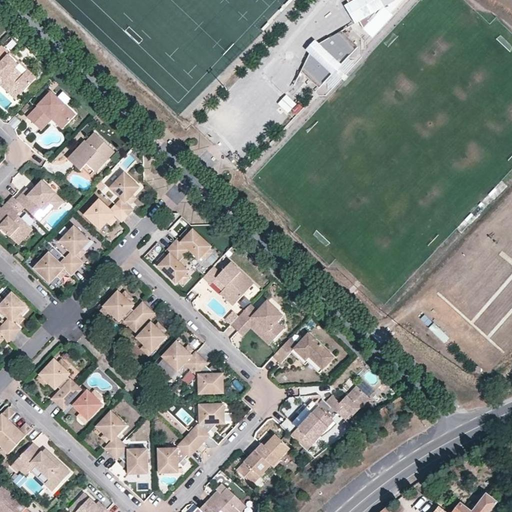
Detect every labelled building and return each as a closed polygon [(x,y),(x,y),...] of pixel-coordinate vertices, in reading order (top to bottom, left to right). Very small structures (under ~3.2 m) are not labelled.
[(393,0),(392,0),(344,0),(350,10),(354,8),(357,12),(353,14),(361,28),(381,7),(393,0)] [(355,47),(338,31),(314,45),(318,51),(315,54),(308,51),(299,72),(317,88),(355,47)] [(0,44),(0,57),(1,59),(7,53),(9,51),(1,44),(0,44)] [(19,60),(9,51),(7,53),(16,62),(19,60)] [(0,74),(3,71),(7,75),(4,78),(20,93),(36,76),(27,68),(22,74),(13,66),(16,62),(7,53),(1,59),(0,57),(0,74)] [(16,62),(13,66),(22,74),(27,68),(19,60),(16,62)] [(3,71),(0,74),(0,81),(16,97),(20,93),(4,78),(7,75),(3,71)] [(36,123),(47,112),(51,117),(54,114),(64,123),(74,112),(49,90),(27,114),(36,123)] [(294,104),(284,95),(275,104),(285,113),(294,104)] [(297,101),(291,111),(297,115),(303,105),(297,101)] [(51,117),(47,112),(36,123),(41,128),(51,117)] [(54,114),(51,117),(61,125),(64,123),(54,114)] [(90,139),(88,142),(85,140),(83,138),(65,157),(76,167),(83,160),(93,169),(110,151),(103,145),(106,141),(94,130),(88,137),(90,139)] [(110,151),(113,148),(106,141),(103,145),(110,151)] [(136,182),(124,171),(109,187),(119,196),(114,202),(126,214),(132,208),(124,201),(127,199),(132,193),(129,190),(136,182)] [(38,187),(36,190),(34,187),(31,190),(26,185),(16,196),(25,204),(39,218),(52,206),(56,207),(63,199),(42,179),(36,185),(38,187)] [(139,185),(136,182),(129,190),(132,193),(139,185)] [(136,196),(132,193),(127,199),(130,202),(136,196)] [(0,212),(0,223),(18,241),(21,238),(21,233),(25,229),(30,228),(33,225),(30,222),(21,215),(18,212),(25,204),(16,196),(14,194),(2,206),(4,208),(0,212)] [(84,214),(96,225),(103,218),(106,221),(111,216),(114,213),(121,220),(126,214),(114,202),(108,208),(98,199),(84,214)] [(26,210),(21,215),(30,222),(34,217),(26,210)] [(115,219),(111,216),(106,221),(109,224),(115,219)] [(96,225),(100,228),(106,221),(103,218),(96,225)] [(76,251),(81,245),(78,242),(85,235),(73,223),(58,239),(68,248),(63,254),(76,266),(82,260),(74,253),(76,251)] [(190,230),(186,226),(180,233),(184,236),(190,230)] [(21,233),(21,238),(30,228),(25,229),(21,233)] [(184,253),(189,248),(199,257),(201,254),(207,248),(210,245),(192,228),(190,230),(184,236),(181,239),(178,236),(172,242),(184,253)] [(88,238),(85,235),(78,242),(81,245),(88,238)] [(161,261),(158,264),(176,281),(179,278),(185,272),(188,268),(179,260),(184,253),(172,242),(167,248),(170,251),(167,254),(161,261)] [(76,251),(79,254),(85,249),(81,245),(76,251)] [(201,254),(204,257),(211,251),(207,248),(201,254)] [(34,265),(46,276),(53,269),(57,272),(62,267),(64,264),(71,271),(76,266),(63,254),(58,259),(48,250),(34,265)] [(167,254),(164,251),(157,257),(161,261),(167,254)] [(235,300),(253,281),(231,260),(221,271),(214,264),(205,273),(203,275),(212,284),(218,278),(226,286),(223,289),(235,300)] [(62,267),(57,272),(60,275),(65,270),(62,267)] [(57,272),(53,269),(46,276),(50,279),(57,272)] [(188,275),(185,272),(179,278),(182,281),(188,275)] [(249,300),(261,289),(255,282),(243,293),(249,300)] [(130,299),(134,295),(126,287),(122,292),(130,299)] [(104,305),(112,312),(120,319),(123,317),(130,324),(148,305),(143,300),(135,308),(132,306),(134,303),(130,299),(122,292),(119,289),(104,305)] [(223,289),(220,293),(231,304),(235,300),(223,289)] [(10,291),(0,301),(0,310),(6,316),(0,322),(13,334),(19,327),(12,321),(13,319),(19,313),(15,309),(22,302),(10,291)] [(283,314),(267,299),(257,309),(250,302),(238,314),(230,323),(237,330),(251,315),(273,336),(283,326),(277,320),(283,314)] [(25,305),(22,302),(15,309),(19,313),(25,305)] [(104,305),(100,309),(108,316),(112,312),(104,305)] [(139,332),(137,335),(144,342),(152,349),(167,334),(163,331),(155,323),(152,320),(149,323),(146,320),(154,311),(148,305),(130,324),(139,332)] [(225,318),(230,323),(238,314),(233,309),(225,318)] [(22,316),(19,313),(13,319),(17,322),(22,316)] [(268,342),(273,336),(251,315),(237,330),(242,334),(251,325),(268,342)] [(163,331),(167,326),(159,319),(155,323),(163,331)] [(434,320),(429,325),(444,342),(450,336),(434,320)] [(0,333),(1,333),(8,339),(13,334),(0,322),(0,333)] [(301,353),(305,349),(322,366),(333,354),(308,330),(297,341),(290,334),(273,353),(281,360),(291,349),(294,346),(301,353)] [(181,349),(184,346),(176,338),(173,342),(181,349)] [(148,354),(152,349),(144,342),(140,346),(148,354)] [(173,342),(161,354),(176,368),(183,361),(190,368),(201,356),(195,349),(192,353),(190,351),(184,346),(181,349),(173,342)] [(190,351),(193,348),(187,342),(184,346),(190,351)] [(322,366),(305,349),(301,353),(294,346),(291,349),(304,361),(307,358),(319,370),(322,366)] [(197,373),(198,373),(199,392),(216,392),(216,383),(222,383),(222,374),(215,373),(213,372),(209,368),(206,364),(207,362),(201,356),(190,368),(196,374),(197,373)] [(69,372),(65,368),(57,361),(53,357),(42,369),(50,377),(57,384),(60,382),(63,385),(54,394),(60,399),(76,383),(66,374),(69,372)] [(61,357),(57,361),(65,368),(69,364),(61,357)] [(47,381),(50,377),(42,369),(38,373),(47,381)] [(343,392),(346,395),(356,384),(353,381),(343,392)] [(103,404),(99,400),(91,393),(88,389),(85,392),(76,383),(60,399),(66,405),(75,396),(78,399),(76,401),(83,408),(92,416),(103,404)] [(356,384),(346,395),(340,401),(337,399),(331,394),(326,400),(337,411),(345,418),(351,411),(353,412),(369,395),(356,384)] [(95,389),(91,393),(99,400),(102,396),(95,389)] [(337,399),(340,401),(346,395),(343,392),(337,399)] [(326,400),(323,398),(318,404),(332,417),(337,411),(326,400)] [(210,429),(214,425),(216,423),(224,422),(223,409),(217,409),(217,401),(199,401),(199,412),(200,420),(198,422),(196,421),(192,426),(205,438),(209,434),(207,433),(210,429)] [(311,407),(314,410),(306,417),(304,415),(298,409),(291,417),(299,424),(314,439),(321,431),(328,423),(327,422),(332,417),(318,404),(316,402),(311,407)] [(0,433),(10,422),(5,417),(10,410),(5,406),(0,411),(0,433)] [(304,415),(306,417),(314,410),(311,407),(304,415)] [(83,408),(80,412),(88,419),(92,416),(83,408)] [(109,410),(97,422),(105,430),(101,433),(106,439),(109,441),(106,444),(111,450),(123,438),(117,431),(123,424),(109,410)] [(327,422),(328,423),(321,431),(323,434),(333,425),(337,421),(332,417),(327,422)] [(287,430),(293,425),(287,418),(281,423),(287,430)] [(353,425),(345,418),(342,421),(349,428),(353,425)] [(0,446),(1,447),(7,453),(29,428),(24,423),(18,429),(10,422),(0,433),(0,446)] [(101,433),(105,430),(97,422),(94,426),(101,433)] [(314,439),(299,424),(291,433),(306,447),(314,439)] [(192,426),(189,428),(202,441),(205,438),(192,426)] [(189,428),(184,434),(197,446),(202,441),(189,428)] [(259,442),(262,444),(272,433),(270,431),(259,442)] [(101,433),(98,437),(103,442),(106,439),(101,433)] [(252,450),(263,460),(268,465),(270,467),(277,460),(276,459),(287,447),(272,433),(262,444),(259,442),(252,450)] [(121,453),(124,456),(129,460),(131,462),(131,469),(140,469),(140,463),(149,463),(149,445),(129,446),(128,444),(129,443),(123,438),(111,450),(118,456),(121,453)] [(157,445),(158,464),(166,464),(166,470),(179,469),(179,462),(181,459),(186,455),(189,452),(190,453),(194,450),(181,438),(177,442),(178,443),(175,446),(157,445)] [(53,489),(69,472),(50,454),(47,457),(40,451),(32,443),(10,465),(16,471),(22,477),(31,468),(45,481),(53,489)] [(43,448),(40,451),(47,457),(50,454),(43,448)] [(234,468),(250,483),(268,465),(263,460),(252,450),(246,456),(242,460),(234,468)] [(45,481),(41,485),(49,493),(53,489),(45,481)] [(0,511),(2,511),(20,511),(23,510),(24,508),(14,499),(10,501),(8,498),(8,494),(0,487),(0,511)] [(224,488),(218,494),(214,490),(203,502),(212,511),(235,511),(231,507),(237,500),(224,488)] [(102,511),(94,504),(82,493),(73,503),(78,507),(73,511),(106,511),(104,509),(102,511)] [(473,511),(462,503),(455,511),(448,511),(441,506),(436,511),(390,511),(386,508),(381,511),(490,511),(498,502),(487,493),(473,511)] [(97,501),(94,504),(102,511),(104,509),(105,508),(97,501)] [(190,511),(212,511),(203,502),(198,508),(196,506),(190,511)] [(73,511),(78,507),(73,503),(67,509),(69,511),(73,511)]
